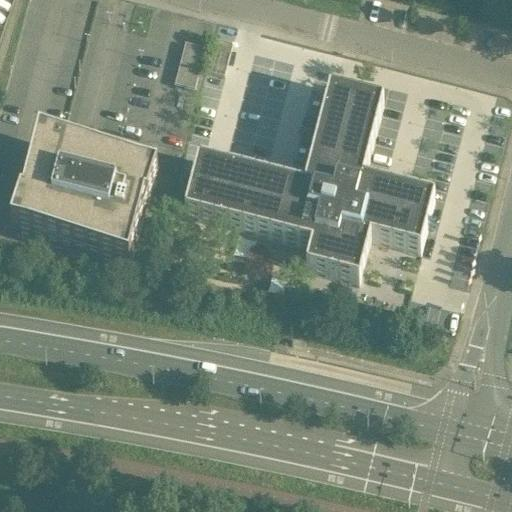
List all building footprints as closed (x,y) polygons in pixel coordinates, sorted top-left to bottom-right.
[(204,76),(199,98),(218,103),(224,81),(232,48),(214,43),(206,76),(204,76)] [(195,95),(206,52),(185,46),(173,89),(195,95)] [(198,167),(184,221),(311,253),(306,276),(359,290),(370,247),(421,259),(434,206),(364,187),(383,109),(330,95),(304,194),(198,167)] [(76,161),(76,162),(69,160),(70,156),(40,146),(16,239),(130,269),(153,182),(88,165),(89,163),(89,162),(89,161),(88,159),(88,157),(86,156),(85,155),(84,155),(83,155),(81,155),(79,155),(78,156),(77,158),(76,159),(76,161)] [(300,294),(289,291),(286,302),(297,305),(300,294)]
